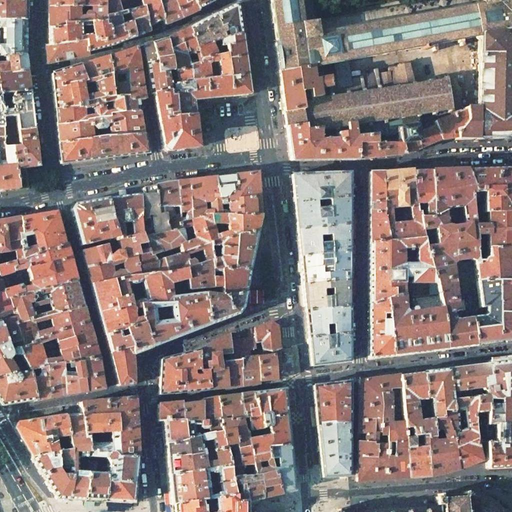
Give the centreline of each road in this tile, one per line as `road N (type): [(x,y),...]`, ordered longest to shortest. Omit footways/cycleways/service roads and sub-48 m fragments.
road 1 (residential): [(110,391),(56,191)]
road 2 (residential): [(357,166),(356,372)]
road 3 (residential): [(230,0),(136,43),(40,72)]
road 4 (residential): [(287,302),(158,352),(143,391)]
road 5 (residential): [(56,191),(221,160)]
road 6 (residential): [(511,484),(350,492)]
road 7 (residential): [(356,372),(511,353)]
road 8 (residential): [(511,154),(357,166)]
road 9 (residential): [(292,381),(157,399),(143,391)]
road 10 (residential): [(269,168),(287,302)]
road 11 (residential): [(143,391),(151,511)]
road 12 (residential): [(356,372),(350,492)]
road 13 (residential): [(56,191),(40,72)]
